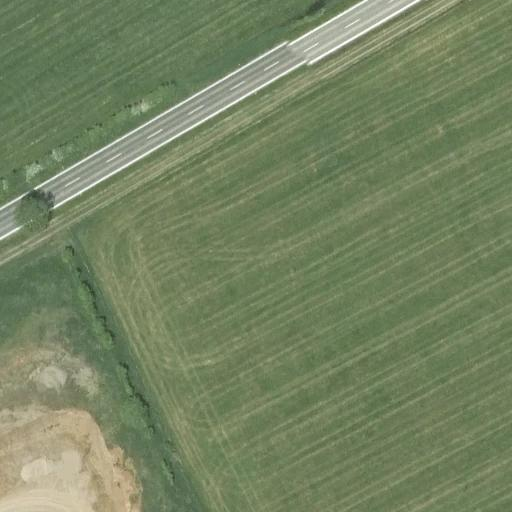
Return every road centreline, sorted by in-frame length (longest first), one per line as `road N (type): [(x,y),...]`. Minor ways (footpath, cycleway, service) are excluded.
road 1 (track): [(449,0),(0,261)]
road 2 (secondary): [(386,0),(0,223)]
